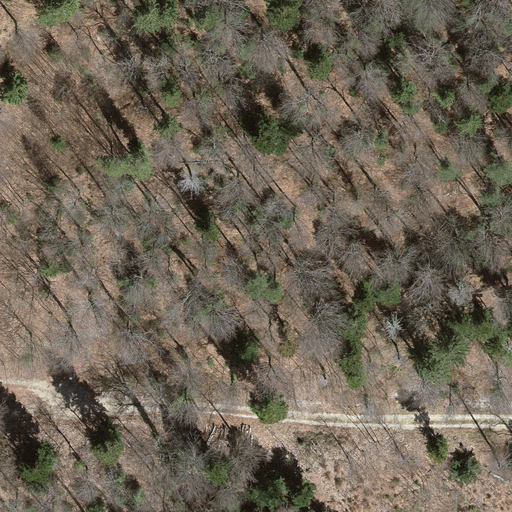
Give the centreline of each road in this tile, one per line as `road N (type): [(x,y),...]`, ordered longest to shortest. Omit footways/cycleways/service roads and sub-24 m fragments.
road 1 (track): [(0,430),(45,411),(77,367),(142,351),(511,177)]
road 2 (track): [(0,383),(77,401),(380,421),(511,421)]
